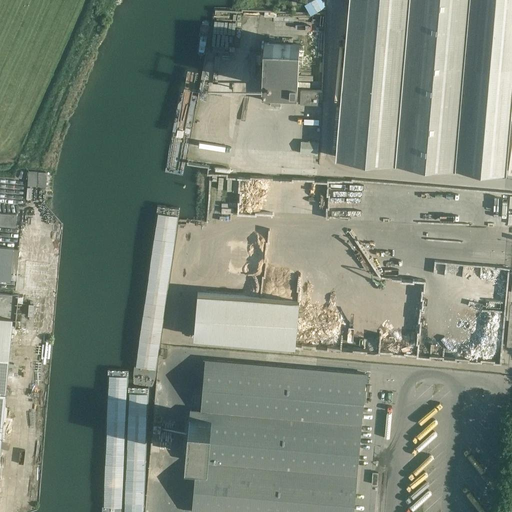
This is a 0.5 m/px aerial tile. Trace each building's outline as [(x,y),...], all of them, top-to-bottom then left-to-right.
[(511,0),(349,0),(335,156),(395,161),(506,169),(511,99),(511,0)] [(299,44),(264,43),(262,86),(271,86),(271,102),(281,103),(281,87),(298,87),(299,44)] [(323,91),(300,90),(300,103),(318,104),(319,98),(322,98),(323,91)] [(318,142),(301,141),(300,153),(317,154),(318,142)] [(27,185),(37,185),(38,170),(28,170),(27,185)] [(17,214),(0,212),(0,225),(15,227),(17,214)] [(14,248),(0,246),(0,279),(11,280),(14,248)] [(0,458),(10,350),(17,351),(18,334),(11,334),(12,319),(16,319),(18,295),(0,293),(0,458)] [(194,339),(297,345),(299,300),(197,293),(194,339)] [(353,511),(365,372),(206,358),(202,410),(190,409),(185,461),(197,462),(193,511),(199,511),(353,511)]
